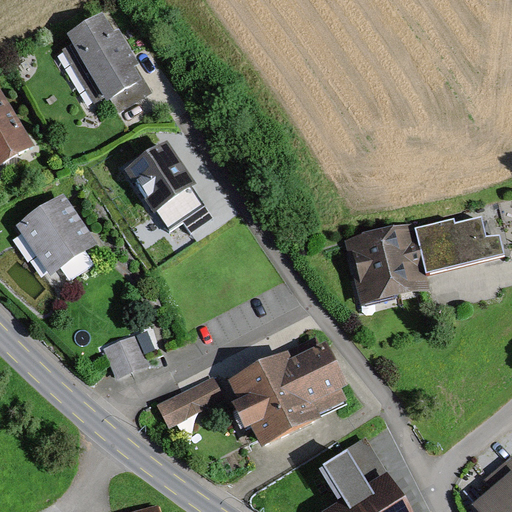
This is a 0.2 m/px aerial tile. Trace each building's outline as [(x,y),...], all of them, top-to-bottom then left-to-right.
[(146,89),(106,22),(67,45),(108,112),(146,89)] [(0,168),(32,150),(0,93),(0,168)] [(168,147),(131,175),(161,215),(198,186),(168,147)] [(98,249),(63,202),(22,233),(57,280),(98,249)] [(412,233),(351,245),(363,309),(425,297),(412,233)] [(489,297),(486,270),(430,277),(433,304),(489,297)] [(138,337),(106,349),(118,383),(150,371),(138,337)] [(291,360),(235,387),(267,452),(322,425),(317,415),(352,398),(331,353),(296,370),(291,360)] [(217,381),(173,404),(183,423),(227,400),(217,381)] [(354,506),(344,511),(409,511),(392,483),(376,493),(356,460),(334,473),(354,506)] [(511,511),(511,484),(481,511),(511,511)]
